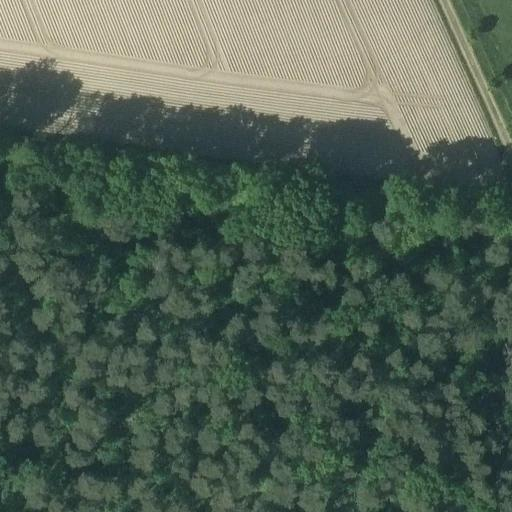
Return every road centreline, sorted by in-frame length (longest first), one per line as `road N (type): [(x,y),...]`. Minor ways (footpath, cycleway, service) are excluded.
road 1 (track): [(511,196),(456,202),(0,136)]
road 2 (track): [(511,146),(442,0)]
